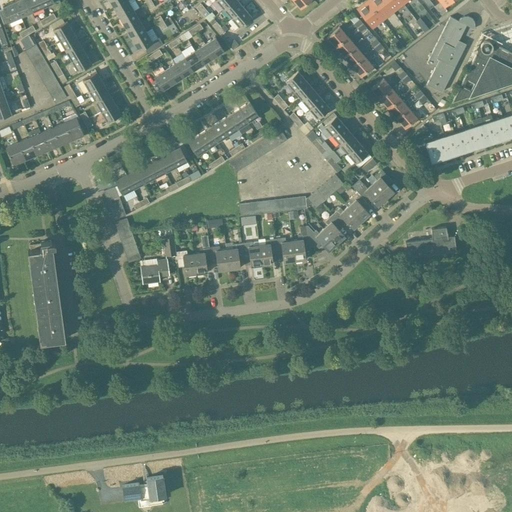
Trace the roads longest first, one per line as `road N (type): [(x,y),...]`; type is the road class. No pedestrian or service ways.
road 1 (unclassified): [(0,476),(334,432),(511,428)]
road 2 (residential): [(431,190),(311,297),(149,324),(129,314),(78,165)]
road 3 (residential): [(431,190),(293,32)]
road 4 (residential): [(153,126),(293,32)]
road 5 (residential): [(74,335),(50,178)]
road 6 (residential): [(153,126),(82,0)]
